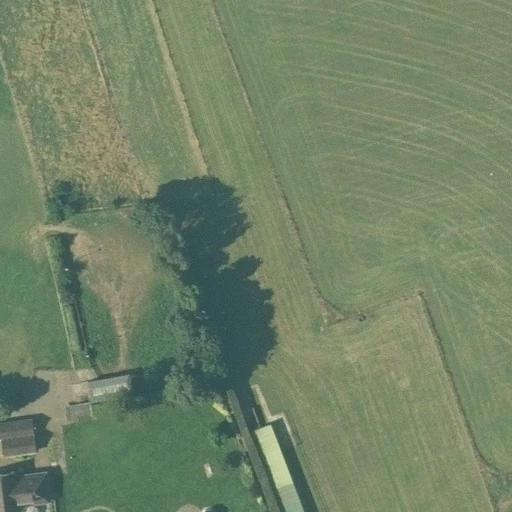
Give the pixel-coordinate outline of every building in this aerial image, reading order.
[(123,373),(88,381),(93,400),(127,392),(123,373)] [(93,416),(92,410),(90,401),(65,406),(67,421),(93,416)] [(0,441),(3,459),(36,454),(33,435),(31,419),(0,423),(0,441)] [(271,422),(252,430),(275,489),(294,481),(271,422)] [(19,511),(19,507),(50,503),(46,473),(16,476),(15,473),(0,474),(0,511),(19,511)]
